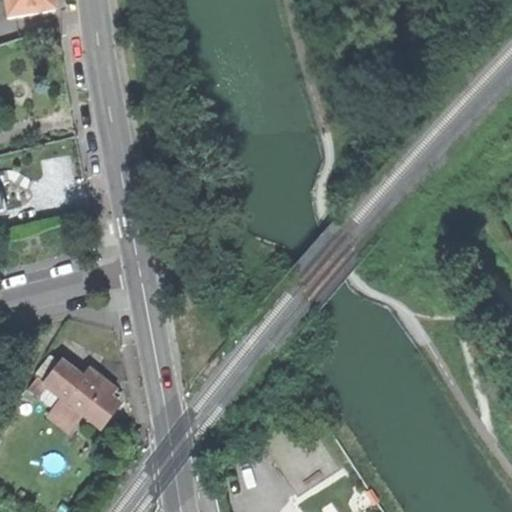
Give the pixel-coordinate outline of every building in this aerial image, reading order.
[(6,0),(9,19),(56,12),(54,0),(6,0)] [(5,167),(0,167),(0,189),(10,187),(7,176),(5,167)] [(42,375),(50,381),(63,366),(52,357),(36,377),(39,379),(42,375)] [(63,398),(68,402),(84,381),(64,365),(63,366),(50,381),(47,386),(63,398)] [(85,415),(101,428),(119,405),(113,401),(105,394),(110,388),(101,381),(91,373),(84,381),(68,402),(85,415)] [(55,409),(63,398),(47,386),(50,381),(42,375),(39,379),(31,390),(55,409)] [(118,395),(110,388),(105,394),(113,401),(118,395)] [(66,439),(85,415),(68,402),(63,398),(55,409),(51,414),(56,418),(50,426),(66,439)]
